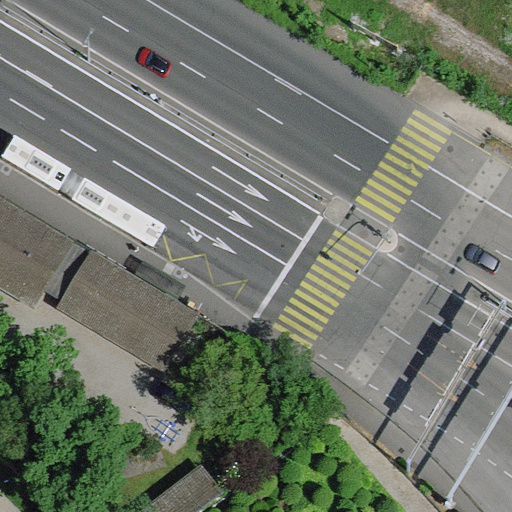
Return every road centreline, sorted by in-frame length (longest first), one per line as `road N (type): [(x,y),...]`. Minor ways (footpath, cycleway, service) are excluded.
road 1 (primary): [(0,85),(383,320),(511,421)]
road 2 (primary): [(511,258),(149,36)]
road 3 (unknown): [(0,293),(182,394)]
